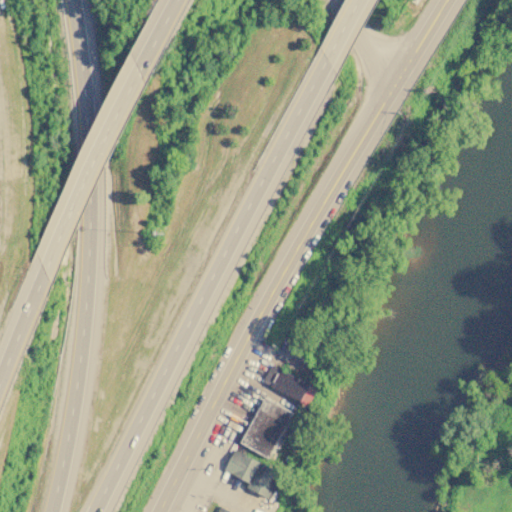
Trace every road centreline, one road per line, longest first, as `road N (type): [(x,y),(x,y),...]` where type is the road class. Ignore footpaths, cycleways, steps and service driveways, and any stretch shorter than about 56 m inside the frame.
road 1 (primary): [(443,0),(316,212),(154,511)]
road 2 (motorway): [(51,511),(87,286),(88,117),(72,0)]
road 3 (motorway): [(94,511),(328,61)]
road 4 (motorway): [(139,74),(44,273)]
